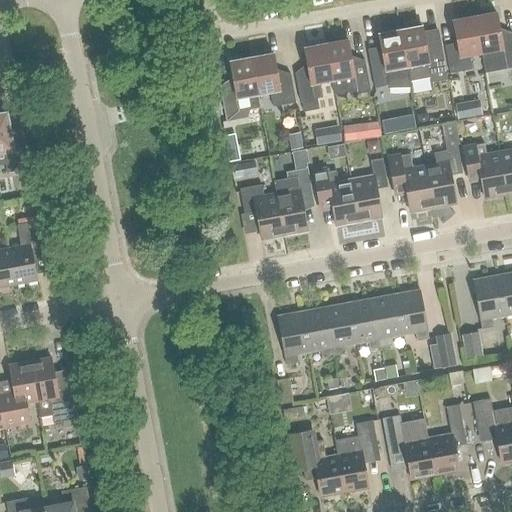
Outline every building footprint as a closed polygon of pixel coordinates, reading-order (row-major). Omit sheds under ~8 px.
[(500,35),(496,13),(474,17),(481,54),(484,73),(511,68),(511,34),(511,33),(500,35)] [(452,21),(456,44),(445,46),(450,74),(472,70),(469,56),(481,54),(474,17),(452,21)] [(441,46),(426,49),(421,27),(400,31),(406,68),(407,67),(410,82),(430,78),(430,83),(447,80),(441,46)] [(406,68),(400,31),(378,35),(382,57),(369,60),(374,89),(387,86),(388,89),(389,89),(410,89),(411,88),(410,82),(407,67),(406,68)] [(330,43),(325,44),(332,81),(334,96),(356,91),(357,95),(370,92),(364,61),(351,63),(347,40),(343,41),(342,37),(330,40),(330,43)] [(300,102),(301,102),(303,113),(319,110),(317,99),(323,98),(320,84),(332,81),(325,44),(303,48),(308,71),(295,73),(300,102)] [(290,74),(277,77),(273,54),(251,58),(258,95),(270,93),(272,107),(295,103),(290,74)] [(229,62),(233,84),(219,87),(226,122),(228,122),(228,121),(238,112),(260,108),(258,95),(251,58),(229,62)] [(455,104),(458,120),(469,118),(466,102),(455,104)] [(427,113),(416,115),(418,126),(429,124),(427,113)] [(0,153),(3,153),(6,173),(29,169),(23,135),(10,138),(6,114),(0,114),(0,153)] [(381,121),(384,135),(398,132),(395,118),(381,121)] [(323,129),(325,144),(341,142),(339,126),(323,129)] [(342,127),(344,142),(356,140),(354,126),(342,127)] [(302,148),(300,133),(287,135),(290,151),(302,148)] [(437,165),(425,167),(432,208),(455,204),(450,176),(462,174),(457,145),(459,145),(457,136),(444,139),(446,151),(435,153),(437,165)] [(379,141),(366,143),(368,155),(381,153),(379,141)] [(462,148),(467,173),(468,182),(480,180),(484,198),(507,194),(499,153),(486,156),(484,144),(462,148)] [(227,150),(229,162),(239,160),(237,148),(227,150)] [(511,151),(499,153),(507,194),(511,192),(511,151)] [(410,155),(399,157),(399,156),(387,158),(394,195),(406,193),(409,212),(432,208),(425,167),(412,170),(410,155)] [(381,217),(379,209),(376,190),(388,188),(382,159),(370,161),(373,177),(351,181),(358,222),(381,217)] [(241,164),(231,166),(233,180),(243,178),(241,164)] [(274,185),(276,195),(279,209),(284,235),(306,231),(301,204),(313,202),(307,169),(285,173),(287,182),(274,185)] [(335,171),(326,173),(325,170),(313,172),(318,201),(330,198),(335,226),(358,222),(351,181),(338,183),(335,171)] [(255,212),(261,240),(284,235),(279,209),(276,195),(263,197),(261,185),(239,190),(244,214),(255,212)] [(21,246),(8,248),(15,285),(37,281),(32,256),(46,254),(40,222),(17,226),(21,246)] [(0,288),(15,285),(8,248),(0,249),(0,288)] [(511,273),(496,276),(504,316),(511,314),(511,273)] [(492,319),(504,316),(496,276),(472,281),(481,329),(493,327),(492,319)] [(395,295),(403,335),(414,333),(416,341),(428,339),(419,290),(395,295)] [(395,295),(372,299),(381,348),(392,346),(391,337),(403,335),(395,295)] [(372,299),(348,304),(355,344),(367,342),(369,350),(381,348),(372,299)] [(348,304),(324,308),(333,357),(345,354),(343,346),(355,344),(348,304)] [(322,359),(333,357),(324,308),(301,312),(308,353),(320,350),(322,359)] [(296,355),(308,353),(301,312),(276,317),(285,365),(298,363),(296,355)] [(478,332),(462,335),(466,360),(482,357),(478,332)] [(449,334),(435,336),(441,368),(455,366),(449,334)] [(29,362),(37,402),(40,419),(52,417),(53,423),(77,418),(70,380),(55,382),(51,358),(29,362)] [(410,374),(408,361),(402,362),(405,375),(410,374)] [(37,402),(29,362),(8,366),(13,393),(0,395),(0,405),(4,428),(29,423),(25,404),(37,402)] [(398,377),(395,365),(384,367),(386,379),(398,377)] [(473,369),(476,381),(492,377),(489,365),(473,369)] [(386,380),(383,368),(373,370),(375,382),(386,380)] [(351,386),(350,377),(339,379),(341,388),(351,386)] [(339,388),(337,378),(326,380),(328,391),(339,388)] [(277,381),(281,404),(292,402),(288,379),(277,381)] [(397,386),(374,390),(377,403),(400,399),(397,386)] [(501,463),(511,461),(511,407),(492,412),(489,399),(477,402),(472,402),(478,433),(482,432),(495,429),(501,463)] [(451,434),(427,438),(434,476),(458,471),(452,437),(464,435),(458,405),(446,407),(451,434)] [(305,419),(303,407),(282,410),(285,423),(305,419)] [(386,418),(382,419),(387,449),(392,449),(404,446),(410,480),(434,476),(427,438),(424,419),(400,424),(399,416),(386,418)] [(334,441),(337,455),(344,493),(367,488),(361,454),(378,451),(373,421),(355,424),(357,437),(334,441)] [(337,455),(325,458),(322,441),(311,443),(309,433),(302,434),(287,437),(293,471),(302,469),(304,481),(317,479),(320,497),(344,493),(337,455)] [(46,507),(46,511),(90,511),(86,487),(61,492),(63,504),(46,507)] [(46,511),(46,507),(29,510),(27,498),(6,503),(7,511),(46,511)]
